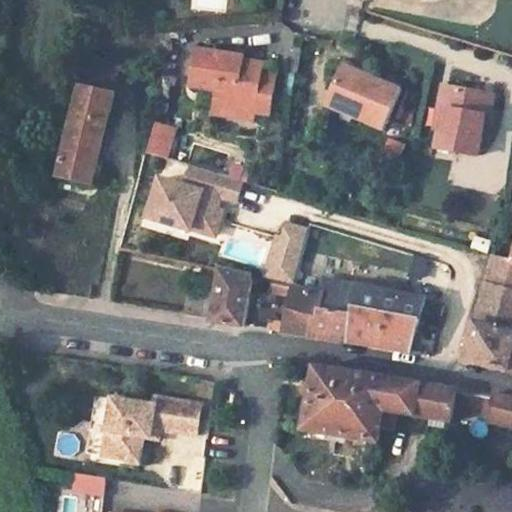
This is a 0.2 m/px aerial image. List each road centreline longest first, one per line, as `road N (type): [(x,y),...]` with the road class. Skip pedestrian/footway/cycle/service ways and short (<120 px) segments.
road 1 (residential): [(253,351),(302,349),(511,387)]
road 2 (residential): [(4,323),(69,322),(253,351)]
road 3 (unknown): [(100,327),(127,148)]
road 4 (residential): [(253,351),(253,427),(237,511)]
